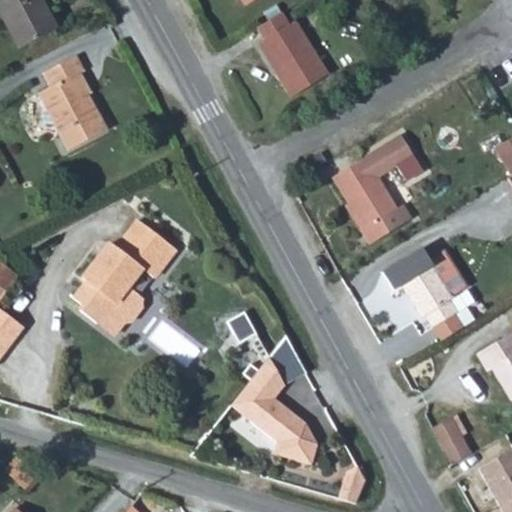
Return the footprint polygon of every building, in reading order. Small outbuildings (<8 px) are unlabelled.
[(34,0),(6,0),(0,3),(0,23),(14,53),(52,33),(34,0)] [(284,15),(252,34),(260,50),(257,52),(277,82),(281,80),(293,98),(321,80),(284,15)] [(48,92),(34,98),(66,154),(104,134),(82,97),(78,100),(68,81),(80,76),(72,59),(40,76),(48,92)] [(281,80),(277,82),(274,84),(284,103),(293,98),(281,80)] [(401,142),(334,183),(364,231),(360,234),(369,249),(414,221),(406,208),(399,212),(379,183),(413,162),(401,142)] [(511,142),(501,149),(487,158),(503,185),(505,183),(511,179),(511,142)] [(305,166),(309,174),(325,165),(320,157),(305,166)] [(176,246),(138,218),(117,248),(111,243),(85,278),(91,282),(84,292),(86,294),(80,302),(86,307),(83,311),(100,324),(101,322),(119,319),(126,324),(127,321),(134,320),(144,306),(143,299),(145,297),(129,285),(143,267),(155,275),(176,246)] [(426,322),(432,333),(455,320),(459,318),(451,306),(455,303),(422,253),(382,277),(395,294),(402,290),(421,323),(426,322)] [(0,265),(0,297),(14,277),(0,265)] [(246,311),(230,319),(240,339),(256,332),(246,311)] [(0,312),(0,360),(21,328),(0,312)] [(101,322),(100,324),(117,336),(126,324),(119,319),(101,322)] [(455,320),(432,333),(442,345),(462,332),(455,320)] [(511,338),(478,361),(487,376),(493,372),(511,401),(511,338)] [(270,360),(234,408),(277,445),(274,458),(312,468),(318,447),(305,424),(275,399),(286,388),(270,360)] [(449,425),(431,434),(451,470),(468,460),(449,425)] [(511,511),(511,449),(479,463),(499,511),(511,511)] [(18,462),(4,474),(21,492),(34,480),(18,462)] [(345,476),(337,502),(359,509),(368,483),(358,468),(345,476)]
